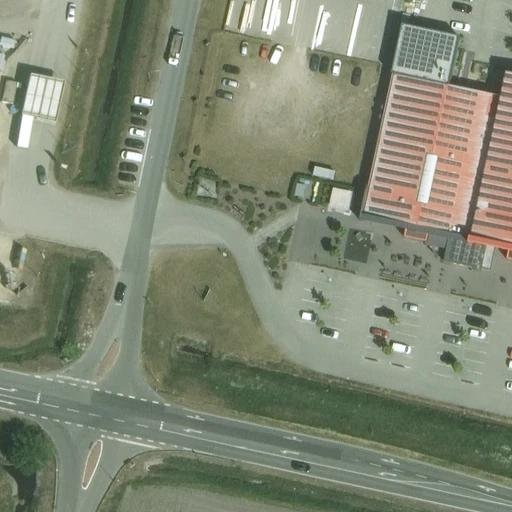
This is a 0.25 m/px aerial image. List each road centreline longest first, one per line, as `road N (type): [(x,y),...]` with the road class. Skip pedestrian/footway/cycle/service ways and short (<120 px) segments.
road 1 (residential): [(100,415),(187,0)]
road 2 (secondary): [(511,509),(100,415)]
